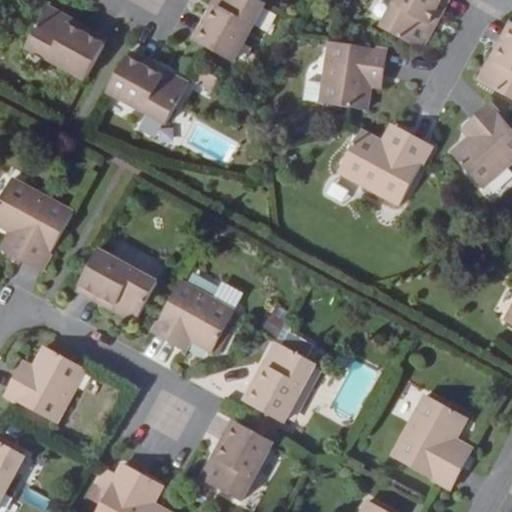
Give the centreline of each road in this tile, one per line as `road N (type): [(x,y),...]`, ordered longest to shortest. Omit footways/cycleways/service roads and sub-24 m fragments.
road 1 (residential): [(508,0),(511,461),(483,511)]
road 2 (residential): [(0,326),(6,314),(31,313),(153,379),(170,415)]
